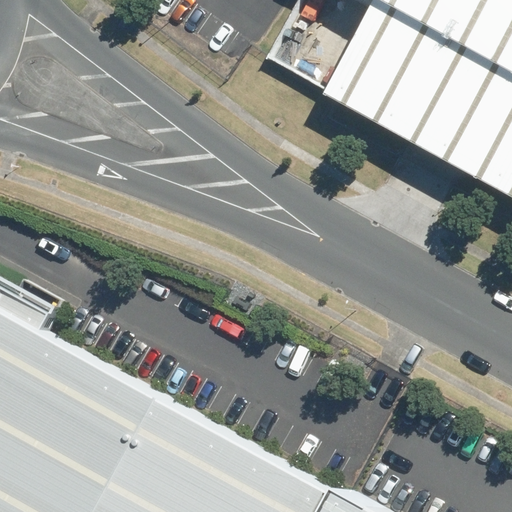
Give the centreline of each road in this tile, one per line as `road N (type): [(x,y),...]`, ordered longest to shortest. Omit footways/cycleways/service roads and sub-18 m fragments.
road 1 (unclassified): [(37,0),(320,234)]
road 2 (unclassified): [(320,234),(0,125)]
road 3 (unclassified): [(511,325),(320,234)]
